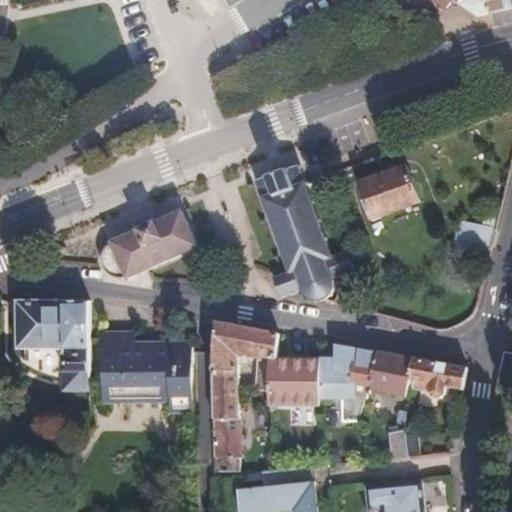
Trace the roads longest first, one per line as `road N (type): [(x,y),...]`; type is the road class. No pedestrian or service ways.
road 1 (residential): [(488,350),(29,279),(0,265)]
road 2 (secondary): [(214,142),(470,46),(511,38)]
road 3 (secondary): [(0,227),(214,142)]
road 4 (residential): [(192,75),(40,172),(0,186)]
road 5 (residential): [(473,511),(488,350)]
